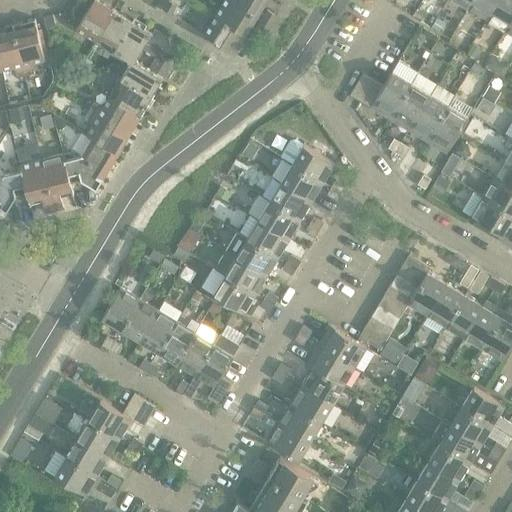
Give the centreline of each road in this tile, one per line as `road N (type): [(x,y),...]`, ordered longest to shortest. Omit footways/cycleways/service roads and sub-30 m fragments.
road 1 (tertiary): [(71,300),(136,193),(294,63)]
road 2 (residential): [(223,437),(370,170)]
road 3 (residential): [(52,331),(223,437)]
road 4 (residential): [(511,272),(400,205),(370,170)]
road 5 (residential): [(137,483),(184,510),(223,437)]
road 6 (residential): [(370,170),(294,63)]
